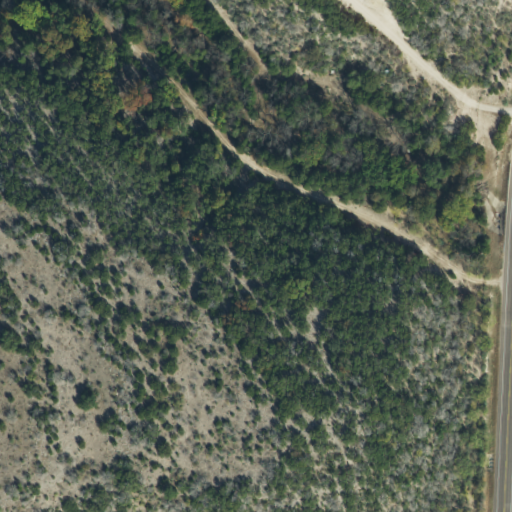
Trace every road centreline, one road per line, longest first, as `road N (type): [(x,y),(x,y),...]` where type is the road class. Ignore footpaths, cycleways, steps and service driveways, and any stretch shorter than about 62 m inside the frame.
road 1 (primary): [(511,243),(504,511)]
road 2 (residential): [(511,111),(466,101),(357,0)]
